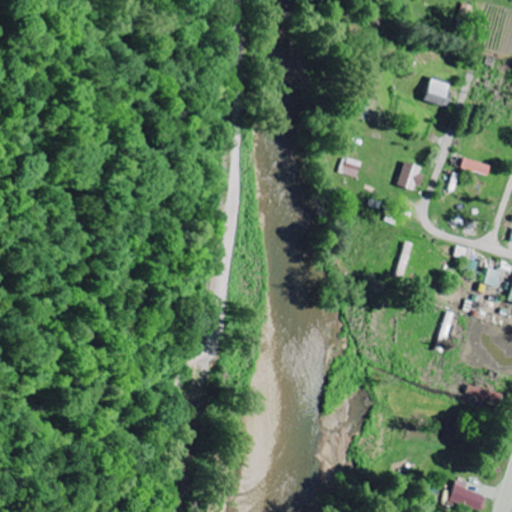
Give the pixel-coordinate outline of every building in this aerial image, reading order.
[(454,84),(431,80),(427,102),(449,106),(454,84)] [(340,173),(359,179),(364,163),(345,157),(340,173)] [(462,167),(490,176),(492,166),(465,158),(462,167)] [(426,168),(407,162),(399,185),(418,191),(426,168)] [(487,285),(501,288),(504,271),(490,268),(487,285)] [(468,489),(470,483),(459,479),(452,500),(468,506),(485,511),(491,497),(468,489)]
